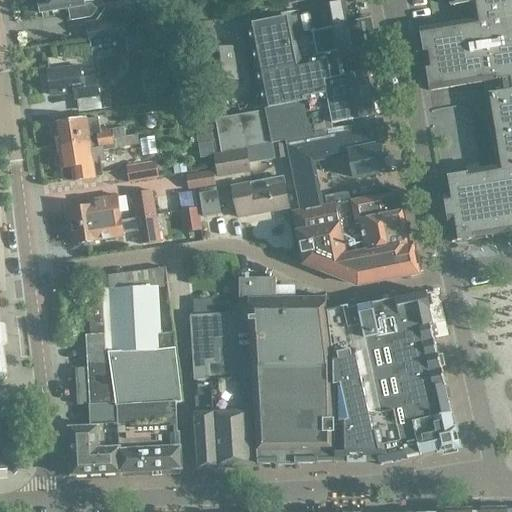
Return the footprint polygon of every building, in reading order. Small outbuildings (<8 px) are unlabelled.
[(40,14),(68,9),(70,22),(91,18),(97,10),(90,4),(84,5),(82,0),(41,0),(41,2),(39,2),(40,14)] [(190,0),(171,0),(176,27),(200,23),(197,9),(192,10),(190,0)] [(462,108),(454,107),(429,111),(432,127),(434,127),(442,174),(443,178),(441,178),(452,243),(485,237),(486,240),(511,236),(511,0),(443,0),(446,16),(452,15),(453,24),(420,29),(423,47),(418,48),(422,74),(427,73),(430,88),(425,88),(426,92),(430,91),(485,82),(499,169),(481,171),(480,167),(479,168),(475,142),(471,119),(468,112),(462,108)] [(348,133),(346,122),(375,116),(357,22),(348,24),(344,4),(317,9),(318,14),(310,16),(309,14),(248,26),(272,146),(285,143),(348,133)] [(86,40),(127,34),(124,18),(119,19),(104,9),(96,22),(84,23),(86,40)] [(236,86),(237,80),(238,80),(234,48),(216,50),(212,23),(197,25),(203,73),(210,72),(212,83),(215,89),(220,93),(226,93),(232,91),(236,86)] [(127,34),(86,40),(87,42),(90,42),(92,59),(128,54),(125,35),(127,35),(127,34)] [(51,95),(73,92),(74,101),(77,101),(78,113),(100,110),(96,78),(81,80),(79,66),(47,71),(48,77),(45,77),(47,90),(50,90),(51,95)] [(123,128),(100,132),(98,118),(86,120),(86,119),(54,124),(58,146),(113,138),(125,136),(123,128)] [(216,129),(220,154),(247,150),(242,124),(216,129)] [(350,133),(288,145),(301,212),(322,208),(313,162),(349,155),(348,152),(348,151),(358,149),(369,147),(366,129),(350,132),(350,133)] [(102,176),(100,163),(93,164),(91,153),(115,149),(113,138),(58,146),(62,179),(67,182),(95,178),(95,177),(102,176)] [(348,151),(348,152),(349,155),(354,179),(386,173),(380,144),(369,147),(358,149),(348,151)] [(251,173),(247,150),(220,154),(214,155),(218,179),(251,173)] [(157,175),(155,162),(127,167),(129,180),(157,175)] [(188,191),(215,186),(212,171),(185,176),(188,191)] [(281,178),(231,188),(237,218),(287,208),(281,178)] [(136,219),(156,216),(152,192),(132,195),(136,219)] [(219,215),(215,192),(200,195),(204,217),(219,215)] [(337,194),(339,205),(335,205),(345,256),(364,252),(364,254),(408,246),(410,245),(403,212),(388,215),(384,196),(350,202),(348,192),(337,194)] [(89,201),(90,207),(68,211),(71,228),(107,222),(107,224),(121,222),(117,196),(89,201)] [(413,276),(408,246),(364,254),(364,252),(345,256),(335,205),(322,208),(301,212),(293,214),(303,265),(358,287),(413,276)] [(107,222),(71,228),(74,245),(101,240),(123,236),(123,234),(138,232),(140,245),(160,241),(156,216),(136,219),(121,222),(107,224),(107,222)] [(118,439),(121,475),(182,470),(180,432),(177,433),(176,403),(181,403),(167,269),(101,279),(103,302),(104,302),(102,302),(106,339),(114,411),(117,440),(118,439)] [(325,297),(276,298),(275,278),(239,279),(240,313),(240,346),(251,346),(256,412),(259,462),(259,466),(277,465),(277,467),(299,466),(299,465),(319,465),(319,463),(335,463),(335,461),(334,366),(327,311),(325,297)] [(206,288),(185,288),(185,302),(206,302),(206,288)] [(444,384),(442,373),(443,373),(442,367),(441,368),(438,356),(439,356),(439,354),(438,354),(431,325),(432,325),(429,310),(430,309),(429,307),(427,307),(425,296),(427,295),(426,293),(349,310),(348,307),(327,311),(334,366),(335,461),(350,461),(350,462),(352,462),(352,461),(361,460),(361,462),(363,462),(363,460),(379,460),(381,465),(384,465),(384,463),(393,461),(394,462),(409,459),(408,458),(422,455),(422,456),(441,452),(460,448),(456,429),(455,429),(452,414),(451,414),(445,386),(446,386),(445,384),(444,384)] [(77,406),(90,406),(91,429),(70,431),(74,478),(121,475),(118,439),(117,440),(114,411),(106,339),(102,302),(87,303),(87,318),(91,318),(92,335),(87,336),(88,369),(75,369),(77,406)] [(252,412),(256,412),(251,346),(240,346),(240,313),(191,316),(195,380),(200,380),(201,399),(197,399),(201,469),(256,466),(252,412)] [(11,401),(0,402),(0,469),(6,469),(15,459),(11,401)]
